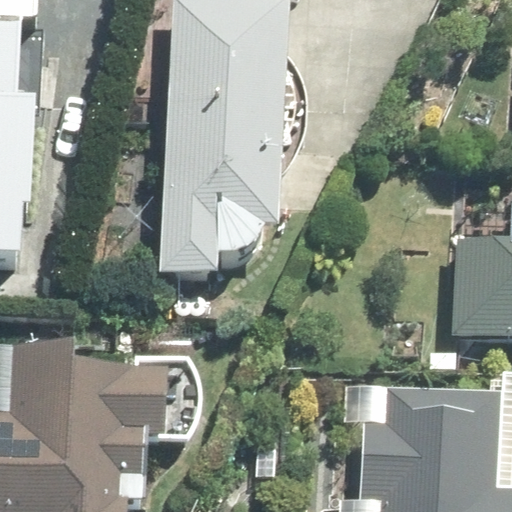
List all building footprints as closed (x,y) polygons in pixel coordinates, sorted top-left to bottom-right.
[(0,286),(30,288),(34,239),(40,241),(44,149),(38,149),(42,63),(50,65),(53,9),(45,9),(45,0),(0,0),(0,64),(14,66),(10,147),(0,146),(0,286)] [(299,84),(302,27),(182,20),(167,300),(229,304),(230,286),(238,288),(249,286),(258,283),(267,278),(273,270),(278,262),(294,262),(295,194),(303,182),(309,169),(314,154),(316,140),(315,125),(312,110),(307,96),(299,84)] [(469,142),(441,140),(440,155),(468,157),(469,142)] [(511,265),(464,265),(462,360),(511,360),(511,265)] [(0,511),(159,511),(163,467),(176,467),(176,458),(189,460),(205,445),(209,397),(190,375),(137,373),(136,397),(89,393),(90,378),(18,374),(13,433),(0,432),(0,511)] [(511,511),(511,407),(391,400),(389,440),(370,439),(365,511),(511,511)]
